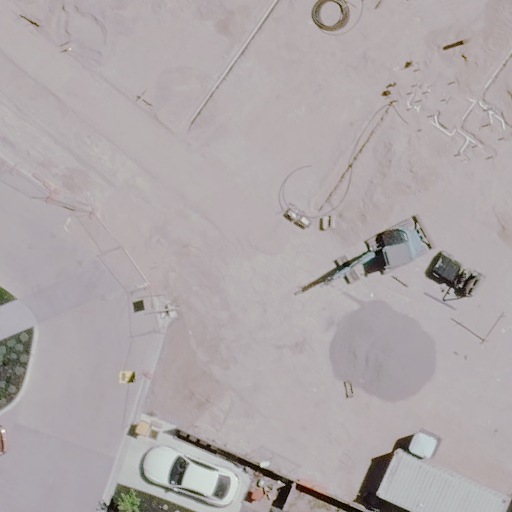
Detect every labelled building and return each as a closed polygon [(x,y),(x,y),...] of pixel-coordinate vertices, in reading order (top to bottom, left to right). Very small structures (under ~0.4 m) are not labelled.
[(69,0),(0,0),(0,71),(41,85),(69,0)] [(471,241),(511,106),(511,87),(425,61),(441,7),(416,0),(298,0),(246,172),(471,241)] [(312,216),(286,317),(399,346),(425,245),(312,216)] [(496,511),(511,478),(511,279),(506,293),(440,264),(402,351),(344,484),(408,511),(496,511)] [(0,451),(15,411),(0,405),(0,451)]
